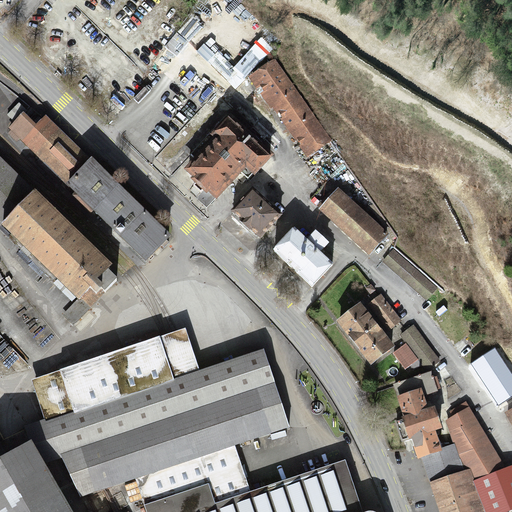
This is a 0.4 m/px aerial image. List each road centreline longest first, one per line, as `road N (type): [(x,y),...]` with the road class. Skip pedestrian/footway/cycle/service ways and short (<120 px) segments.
road 1 (primary): [(0,43),(201,235)]
road 2 (residential): [(354,252),(412,306),(511,442)]
road 3 (primary): [(288,319),(342,389),(399,511)]
road 4 (residential): [(201,235),(261,173),(354,252)]
road 5 (primary): [(201,235),(288,319)]
